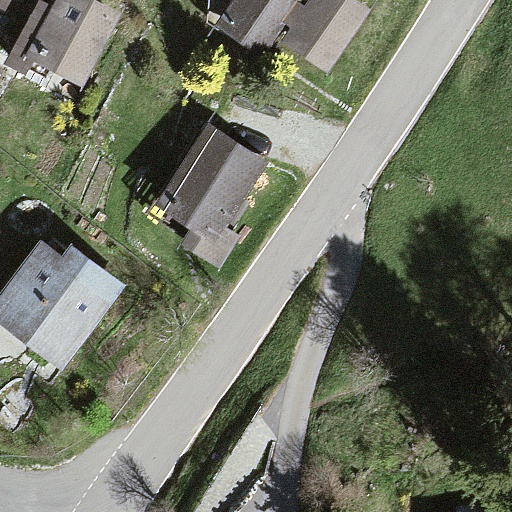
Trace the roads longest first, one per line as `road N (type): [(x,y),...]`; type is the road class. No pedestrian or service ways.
road 1 (tertiary): [(105,511),(460,0)]
road 2 (track): [(328,199),(350,243),(296,422),(289,511)]
